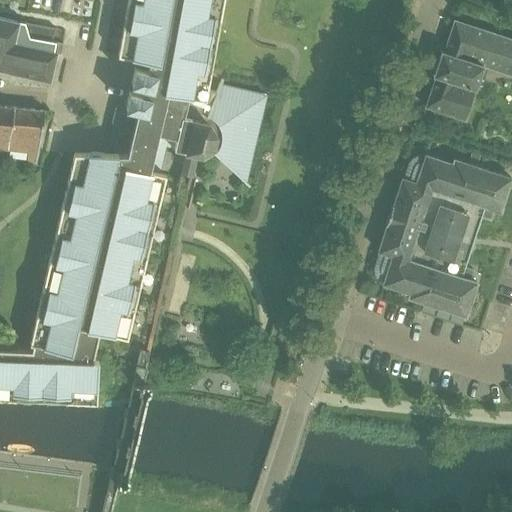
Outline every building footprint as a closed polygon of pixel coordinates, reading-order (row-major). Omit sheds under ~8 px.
[(128,0),(119,54),(150,61),(149,70),(136,68),(133,82),(136,83),(134,90),(131,90),(127,106),(130,106),(129,108),(119,152),(76,151),(30,341),(34,342),(32,347),(0,346),(0,396),(98,401),(99,358),(93,358),(96,345),(124,352),(166,173),(160,171),(166,144),(175,146),(175,147),(184,149),(186,150),(195,152),(198,152),(200,152),(202,152),(204,152),(206,151),(208,150),(210,149),(211,148),(212,146),(214,145),(219,148),(216,151),(215,150),(214,151),(250,185),(251,184),(246,180),(267,93),(222,83),(224,78),(223,77),(217,90),(208,88),(223,0),(128,0)] [(20,22),(0,17),(0,67),(9,70),(51,80),(60,41),(54,40),(56,27),(20,20),(20,22)] [(437,75),(427,106),(467,120),(467,119),(466,118),(484,65),(511,73),(511,37),(456,19),(445,51),(443,50),(435,74),(437,75)] [(15,106),(0,104),(0,146),(7,147),(15,106)] [(46,109),(15,106),(7,147),(27,149),(27,161),(37,162),(39,151),(46,109)] [(132,381),(141,383),(195,152),(186,150),(132,381)] [(379,250),(380,250),(375,265),(375,266),(374,268),(375,269),(375,271),(375,273),(376,274),(377,276),(379,278),(380,279),(382,280),(384,281),(383,281),(411,291),(410,295),(430,301),(430,302),(439,305),(466,314),(467,311),(467,309),(475,285),(476,285),(477,281),(470,279),(474,267),(466,265),(467,261),(470,253),(479,227),(481,219),(482,216),(490,219),(494,206),(502,209),(503,206),(502,205),(510,181),(511,181),(511,177),(455,158),(454,162),(426,153),(424,153),(422,153),(419,153),(417,154),(415,155),(414,156),(412,157),(412,158),(410,159),(410,160),(404,177),(403,176),(395,202),(393,202),(387,223),(388,223),(379,250)] [(141,383),(132,381),(109,481),(118,483),(119,485),(120,486),(122,487),(124,487),(126,486),(127,485),(128,484),(129,482),(129,480),(128,478),(147,393),(149,392),(150,390),(150,389),(150,387),(150,385),(148,383),(147,382),(145,382),(143,382),(141,383)] [(110,511),(115,491),(118,483),(109,481),(101,511),(110,511)]
